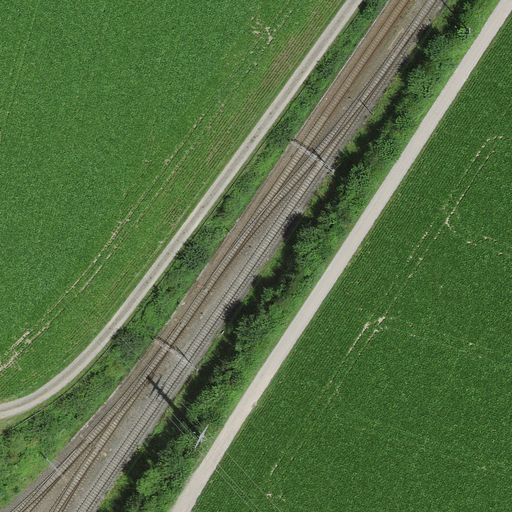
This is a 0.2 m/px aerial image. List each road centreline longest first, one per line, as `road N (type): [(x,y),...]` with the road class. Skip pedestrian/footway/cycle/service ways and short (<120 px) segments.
road 1 (track): [(181,511),(510,0)]
road 2 (track): [(347,0),(79,374),(21,400),(0,400)]
